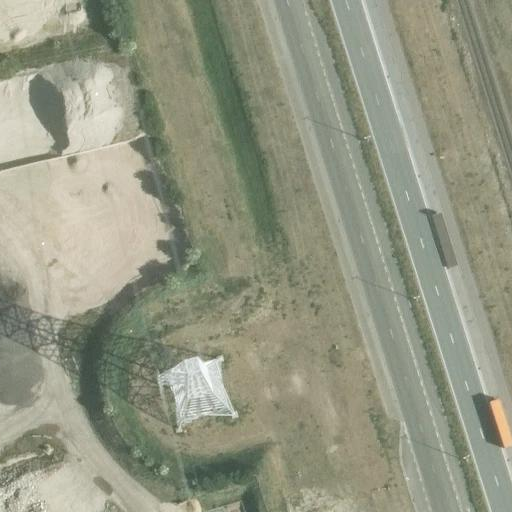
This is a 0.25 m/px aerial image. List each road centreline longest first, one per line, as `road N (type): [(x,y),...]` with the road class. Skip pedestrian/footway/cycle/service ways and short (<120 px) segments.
road 1 (primary): [(508,511),(348,0)]
road 2 (primary): [(286,0),(446,511)]
road 3 (unknown): [(0,234),(88,429)]
road 4 (unknown): [(0,432),(88,429),(148,511)]
